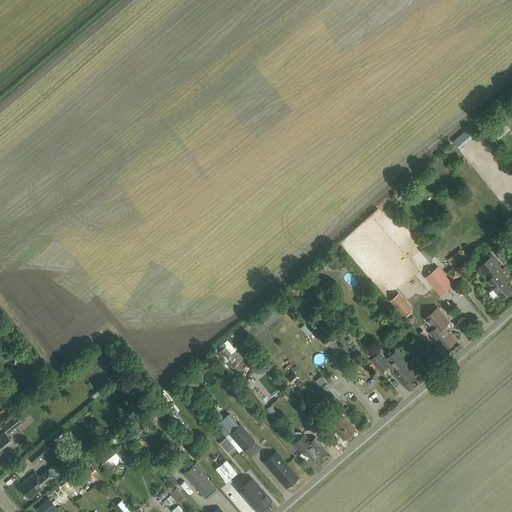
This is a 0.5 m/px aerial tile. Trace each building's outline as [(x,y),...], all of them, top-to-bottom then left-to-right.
[(493,129),(499,135),(511,126),(506,119),(493,129)] [(429,185),(437,182),(432,171),(424,174),(429,185)] [(448,260),(453,267),(467,256),(461,249),(448,260)] [(511,278),(511,276),(504,267),(502,268),(492,256),(480,265),(490,278),(487,280),(493,287),(489,291),(489,292),(493,298),(496,298),(499,295),(501,298),(511,289),(511,288),(507,283),(511,278)] [(438,269),(430,276),(442,289),(450,282),(438,269)] [(457,269),(451,274),(455,279),(461,274),(457,269)] [(350,274),(345,283),(357,289),(362,280),(350,274)] [(392,298),(405,314),(412,308),(399,292),(392,298)] [(444,351),(457,340),(445,325),(450,321),(438,307),(424,318),(433,328),(429,332),(444,351)] [(225,346),(217,353),(230,369),(238,362),(225,346)] [(412,368),(409,370),(405,365),(409,361),(398,349),(388,358),(398,370),(393,374),(404,387),(415,377),(414,375),(417,373),(412,368)] [(390,364),(379,352),(370,360),(381,372),(390,364)] [(264,382),(269,393),(278,389),(274,378),(264,382)] [(333,403),(341,396),(328,381),(320,389),(333,403)] [(4,401),(0,404),(0,415),(9,407),(4,401)] [(336,408),(330,413),(336,421),(331,425),(344,440),(355,431),(336,408)] [(219,421),(216,424),(226,436),(229,434),(239,425),(228,413),(223,418),(219,421)] [(2,427),(6,432),(8,434),(21,423),(16,416),(2,427)] [(319,427),(310,417),(305,422),(314,432),(319,427)] [(229,434),(243,450),(254,441),(240,424),(239,425),(229,434)] [(0,456),(14,446),(4,433),(0,436),(0,456)] [(300,452),(305,448),(316,461),(327,452),(316,438),(311,443),(304,435),(293,444),(300,452)] [(36,453),(40,458),(51,449),(47,444),(36,453)] [(276,451),(263,462),(285,488),(298,477),(276,451)] [(99,459),(104,466),(109,462),(110,464),(116,460),(109,452),(99,459)] [(194,463),(188,468),(183,473),(198,489),(209,480),(194,463)] [(28,500),(54,478),(47,470),(38,477),(34,473),(17,487),(28,500)] [(91,485),(87,478),(83,480),(80,476),(75,479),(79,484),(82,482),(86,489),(91,485)] [(251,478),(238,489),(258,511),(271,501),(251,478)] [(182,495),(176,488),(169,493),(175,500),(182,495)]
